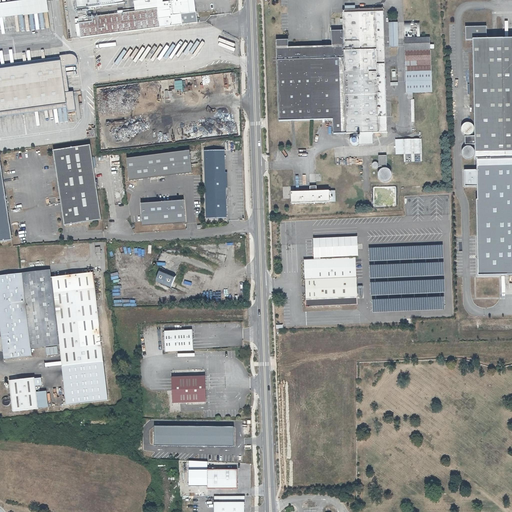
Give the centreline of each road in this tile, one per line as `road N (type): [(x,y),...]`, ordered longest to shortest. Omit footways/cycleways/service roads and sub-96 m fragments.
road 1 (secondary): [(258,224),(268,479)]
road 2 (secondary): [(250,0),(258,224)]
road 3 (residential): [(258,224),(41,238)]
